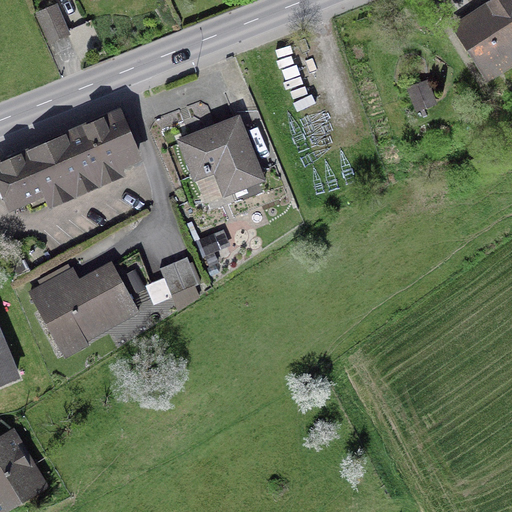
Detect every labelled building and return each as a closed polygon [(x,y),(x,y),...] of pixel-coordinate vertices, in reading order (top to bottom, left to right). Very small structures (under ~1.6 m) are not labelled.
[(511,0),(503,0),(456,31),(480,69),(511,48),(511,0)] [(36,14),(49,43),(66,36),(53,7),(36,14)] [(136,153),(119,114),(0,165),(0,185),(9,208),(59,186),(65,199),(117,176),(114,170),(131,163),(128,157),(136,153)] [(229,192),(259,180),(235,120),(179,142),(193,179),(219,168),(229,192)] [(196,285),(185,258),(157,269),(169,297),(196,285)] [(99,320),(130,304),(109,267),(69,290),(61,276),(28,294),(62,357),(86,345),(82,338),(103,327),(99,320)] [(0,326),(0,386),(21,378),(0,326)] [(16,499),(39,486),(9,436),(0,441),(0,501),(13,494),(16,499)]
